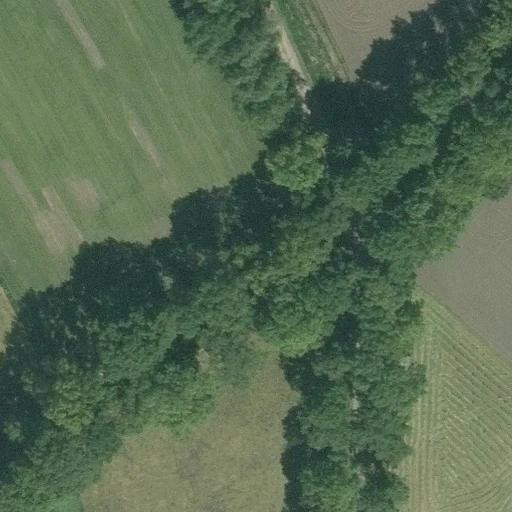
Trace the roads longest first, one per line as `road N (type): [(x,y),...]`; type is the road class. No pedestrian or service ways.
road 1 (unclassified): [(356,511),(359,309),(372,220),(398,171),(511,40)]
road 2 (track): [(0,452),(201,307),(354,216)]
road 3 (track): [(354,216),(263,0)]
